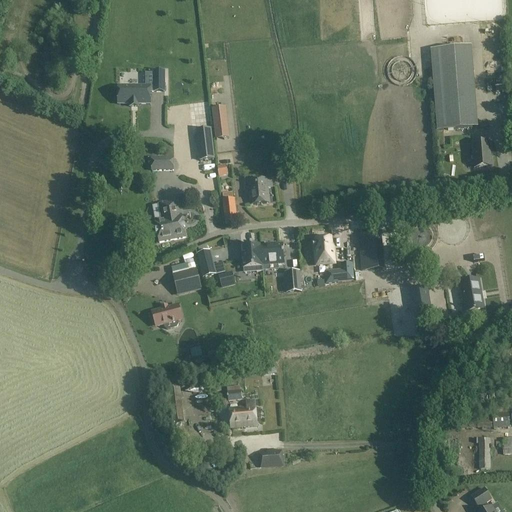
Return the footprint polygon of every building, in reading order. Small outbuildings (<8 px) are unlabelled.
[(437,132),(478,128),(471,47),(430,51),(437,132)] [(118,86),(118,105),(131,105),(131,107),(139,107),(139,105),(151,105),(151,93),(166,93),(166,72),(155,72),(155,86),(118,86)] [(214,160),(210,130),(197,131),(200,161),(214,160)] [(474,169),(492,168),(490,142),(472,144),(474,169)] [(174,158),(161,158),(152,158),(152,172),(161,171),(174,171),(174,158)] [(283,169),(290,168),(288,160),(281,161),(283,169)] [(219,176),(227,175),(226,166),(218,168),(219,176)] [(257,181),(255,181),(256,191),(260,191),(261,204),(270,203),(268,189),(273,188),(272,181),(267,182),(267,180),(257,181)] [(245,196),(249,196),(250,206),(261,204),(260,191),(256,191),(255,181),(247,182),(248,189),(244,189),(245,196)] [(238,224),(235,199),(222,201),(225,225),(238,224)] [(159,205),(152,206),(155,221),(154,221),(159,243),(173,241),(187,238),(182,216),(180,216),(177,200),(165,202),(159,204),(159,205)] [(382,270),(379,234),(359,236),(362,272),(382,270)] [(225,240),(227,248),(241,245),(240,238),(225,240)] [(316,242),(313,243),(314,252),(315,251),(316,263),(317,266),(325,266),(335,265),(334,254),(332,254),(332,249),(331,239),(316,241),(316,242)] [(261,245),(241,247),(243,269),(244,269),(257,268),(258,272),(263,272),(263,267),(263,266),(261,246),(261,245)] [(263,266),(284,264),(283,245),(261,246),(263,266)] [(216,275),(210,252),(198,255),(203,278),(216,275)] [(326,273),(325,273),(327,285),(337,284),(337,282),(354,280),(352,264),(341,265),(341,272),(333,272),(326,273)] [(173,276),(177,292),(200,287),(196,270),(173,276)] [(300,272),(285,273),(286,294),(302,293),(300,272)] [(242,278),(221,280),(222,288),(242,286),(242,278)] [(460,284),(465,314),(484,310),(479,281),(460,284)] [(411,291),(415,321),(433,318),(427,289),(411,291)] [(177,322),(182,321),(178,306),(154,312),(158,327),(164,326),(165,328),(168,330),(176,328),(178,325),(177,322)] [(263,377),(277,375),(276,366),(262,367),(263,377)] [(173,423),(184,421),(180,389),(169,390),(173,423)] [(241,401),(240,392),(228,393),(229,402),(241,401)] [(246,403),(246,408),(229,409),(231,430),(257,427),(254,402),(246,403)] [(476,416),(477,429),(493,428),(493,429),(510,429),(509,420),(511,419),(511,413),(493,414),(494,416),(476,416)] [(197,460),(203,455),(185,431),(179,435),(197,460)] [(511,438),(503,440),(503,456),(511,455),(511,438)] [(479,440),(479,471),(491,470),(490,440),(479,440)] [(260,469),(284,467),(282,451),(259,453),(260,469)] [(493,511),(491,508),(489,509),(486,504),(492,501),(485,490),(472,498),(479,509),(480,508),(483,511),(493,511)]
